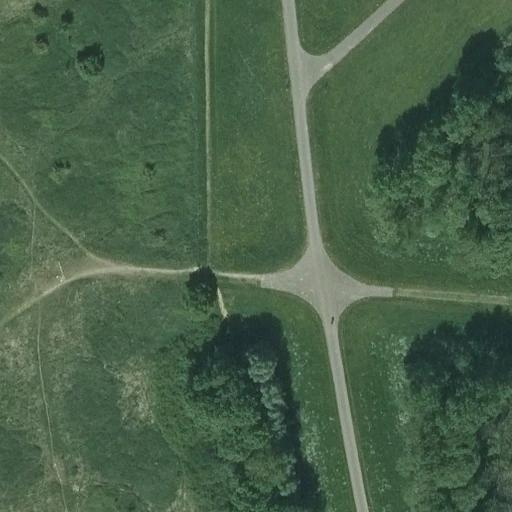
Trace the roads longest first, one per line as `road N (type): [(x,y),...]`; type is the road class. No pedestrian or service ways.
road 1 (track): [(361,511),(322,289)]
road 2 (track): [(322,289),(298,87)]
